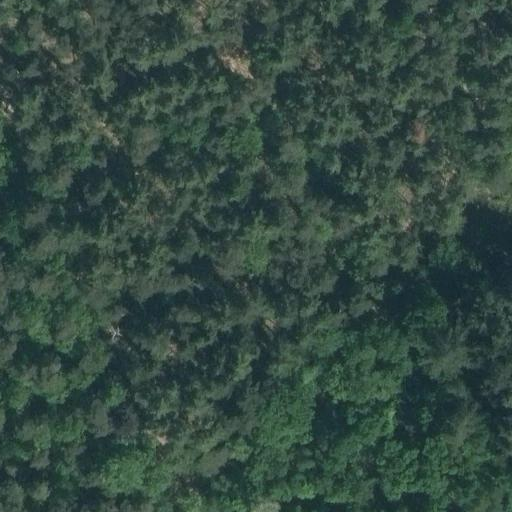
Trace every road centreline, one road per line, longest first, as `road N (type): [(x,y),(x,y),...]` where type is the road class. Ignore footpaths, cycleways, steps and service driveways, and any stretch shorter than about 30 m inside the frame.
road 1 (unknown): [(188,472),(0,61)]
road 2 (unknown): [(511,239),(188,472)]
